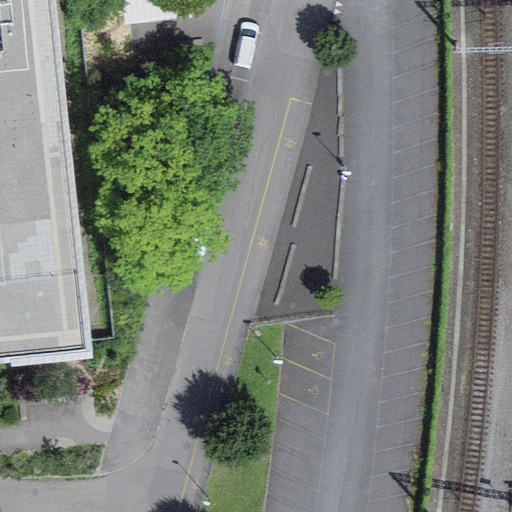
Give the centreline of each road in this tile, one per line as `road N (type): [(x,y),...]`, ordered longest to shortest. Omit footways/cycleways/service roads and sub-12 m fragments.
road 1 (residential): [(151,511),(299,0)]
road 2 (residential): [(0,499),(120,511)]
